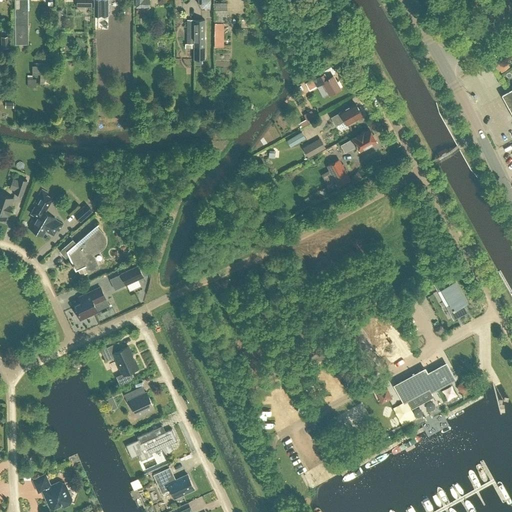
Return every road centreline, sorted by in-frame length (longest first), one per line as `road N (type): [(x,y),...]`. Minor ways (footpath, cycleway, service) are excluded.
road 1 (residential): [(137,312),(420,172)]
road 2 (residential): [(229,511),(137,312)]
road 3 (unclassified): [(420,172),(324,0)]
road 4 (unclassified): [(511,339),(420,172)]
road 5 (secondary): [(511,196),(441,63)]
road 6 (residential): [(13,511),(9,373)]
road 7 (residential): [(73,343),(40,270),(0,244)]
